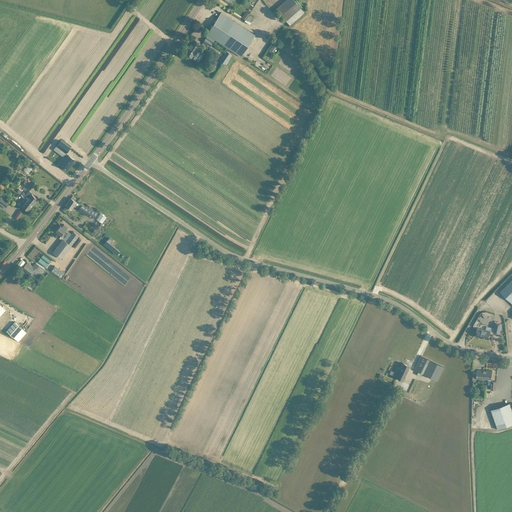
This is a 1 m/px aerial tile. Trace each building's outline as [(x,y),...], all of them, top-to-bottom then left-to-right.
[(294,0),(285,0),(276,9),(290,25),(305,12),(294,0)] [(251,12),(261,19),(268,8),(258,2),(251,12)] [(207,34),(211,37),(241,57),(255,35),(221,12),(207,34)] [(249,14),(244,21),(249,24),(254,18),(249,14)] [(203,42),(210,46),(212,42),(206,38),(203,42)] [(183,52),(188,55),(193,58),(194,58),(196,60),(200,53),(198,51),(203,45),(194,39),(190,45),(188,44),(183,52)] [(226,51),(220,61),(225,64),(231,54),(226,51)] [(330,124),(339,104),(335,101),(325,122),(330,124)] [(349,118),(353,109),(341,104),(335,117),(339,119),(341,114),(344,114),(343,117),(344,117),(343,119),(346,121),(347,117),(349,118)] [(356,125),(361,127),(366,115),(361,113),(356,125)] [(266,246),(370,292),(438,139),(408,140),(385,141),(392,126),(373,117),(369,116),(347,167),(357,166),(357,176),(361,176),(345,211),(345,195),(338,210),(338,194),(330,210),(330,193),(319,216),(319,209),(291,210),(313,161),(317,163),(320,155),(315,155),(315,138),(266,246)] [(57,151),(59,148),(66,153),(70,148),(61,140),(57,146),(54,149),(57,151)] [(67,170),(68,170),(67,169),(71,163),(72,164),(75,160),(68,154),(60,164),(67,170)] [(35,164),(27,157),(25,160),(30,163),(30,164),(33,166),(35,164)] [(25,170),(30,174),(35,168),(29,164),(25,170)] [(29,190),(32,186),(25,180),(22,184),(29,190)] [(27,200),(33,205),(38,199),(31,194),(32,193),(29,191),(28,191),(26,194),(23,191),(21,194),(22,195),(22,196),(23,197),(27,200)] [(66,206),(70,208),(71,209),(74,205),(76,207),(76,206),(80,208),(79,209),(79,210),(88,216),(89,215),(94,219),(94,218),(97,214),(96,213),(97,211),(90,206),(88,208),(77,201),(78,199),(72,196),(66,205),(66,206)] [(0,198),(0,202),(5,206),(6,207),(8,203),(1,197),(0,198)] [(27,200),(23,197),(18,204),(24,209),(25,207),(28,210),(33,205),(27,200)] [(100,213),(97,219),(101,222),(102,223),(106,217),(100,213)] [(53,252),(57,255),(61,258),(79,236),(73,232),(72,234),(66,230),(68,227),(64,224),(62,226),(61,225),(56,231),(61,235),(59,238),(62,240),(53,252)] [(105,234),(101,241),(113,249),(115,246),(110,243),(110,242),(107,240),(109,236),(105,234)] [(39,263),(48,269),(53,262),(45,256),(39,263)] [(40,275),(42,273),(44,269),(36,262),(34,265),(36,266),(35,268),(27,262),(23,268),(27,271),(32,275),(33,275),(35,271),(40,275)] [(62,278),(65,273),(55,266),(51,271),(62,278)] [(511,303),(511,279),(500,291),(511,303)] [(26,328),(32,322),(28,319),(22,325),(26,328)] [(6,331),(14,337),(22,328),(15,321),(6,331)] [(500,333),(501,328),(502,324),(495,322),(494,327),(493,332),(500,333)] [(490,331),(486,330),(477,328),(476,336),(489,339),(490,331)] [(24,329),(19,338),(23,340),(28,331),(24,329)] [(421,355),(414,369),(419,371),(418,374),(421,376),(422,373),(423,373),(432,378),(437,380),(443,366),(430,360),(422,356),(421,355)] [(400,368),(397,367),(393,376),(403,380),(410,366),(403,363),(400,368)] [(476,378),(486,379),(486,371),(477,370),(477,372),(474,372),(473,379),(473,380),(472,390),(475,390),(476,380),(476,378)] [(491,389),(496,389),(496,381),(492,381),(492,370),(486,370),(486,371),(486,379),(488,379),(488,385),(491,385),(491,389)] [(415,381),(413,389),(428,392),(429,384),(415,381)] [(491,409),(498,429),(511,424),(511,409),(510,403),(491,409)]
